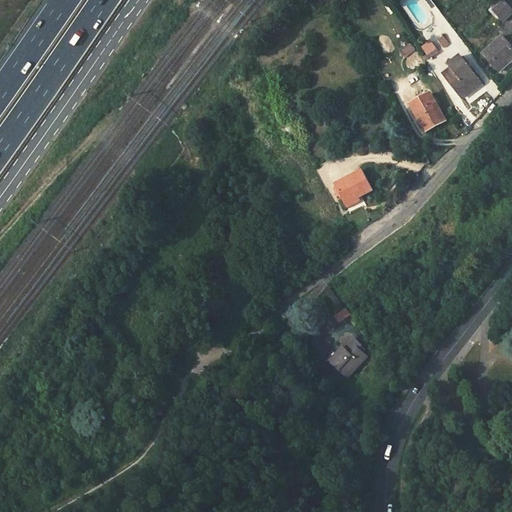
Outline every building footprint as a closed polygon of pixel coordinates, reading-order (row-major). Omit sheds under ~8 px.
[(511,14),(511,9),(504,1),(502,4),(499,1),(490,9),(502,23),(511,14)] [(483,54),(499,72),(511,60),(511,47),(502,37),(483,54)] [(401,52),(405,58),(415,51),(410,45),(401,52)] [(469,91),(470,93),(479,86),(473,78),(476,76),(461,56),(449,65),(454,72),(446,78),(460,97),(469,91)] [(482,84),(476,76),(473,78),(479,86),(482,84)] [(462,99),(470,93),(469,91),(460,97),(462,99)] [(424,100),(412,107),(426,132),(445,121),(431,93),(423,97),(424,100)] [(409,102),(412,107),(424,100),(423,97),(422,95),(409,102)] [(337,188),(341,195),(345,205),(359,198),(373,190),(363,171),(335,185),(337,188)] [(361,201),(359,198),(345,205),(347,208),(361,201)] [(338,323),(352,316),(348,308),(334,315),(338,323)] [(384,347),(390,352),(400,339),(395,335),(384,347)] [(343,372),(348,377),(365,357),(350,342),(338,355),(334,352),(328,359),(333,363),(329,367),(339,377),(343,372)]
